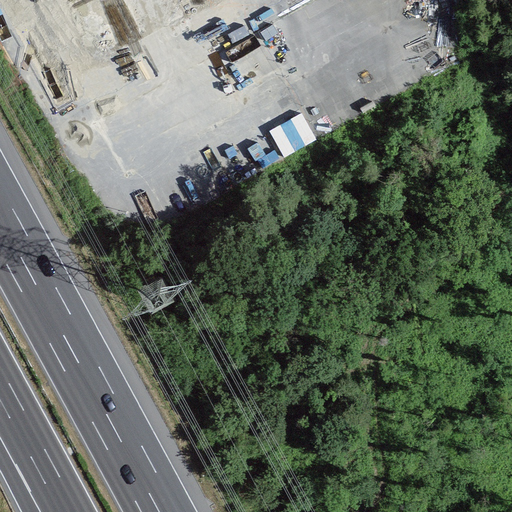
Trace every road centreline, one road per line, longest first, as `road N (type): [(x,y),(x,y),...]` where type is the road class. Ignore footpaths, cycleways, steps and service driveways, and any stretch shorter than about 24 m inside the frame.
road 1 (motorway): [(159,511),(0,218)]
road 2 (motorway): [(0,396),(64,511)]
road 3 (motorway): [(0,397),(46,511)]
